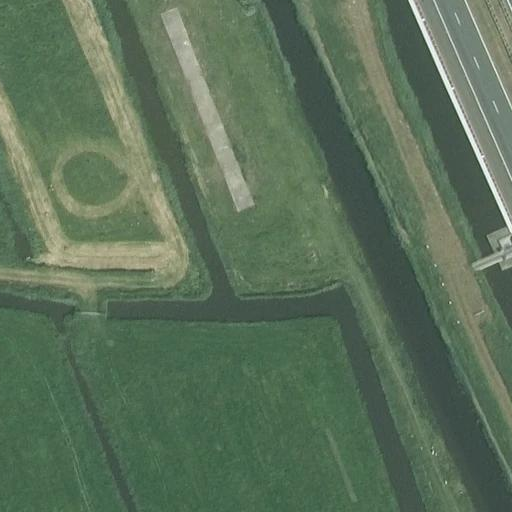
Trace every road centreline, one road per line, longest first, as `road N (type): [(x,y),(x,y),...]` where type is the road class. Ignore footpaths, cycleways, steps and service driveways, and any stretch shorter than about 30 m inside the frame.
road 1 (track): [(354,0),(372,66),(460,277),(469,324),(511,420)]
road 2 (motorway): [(445,0),(511,149)]
